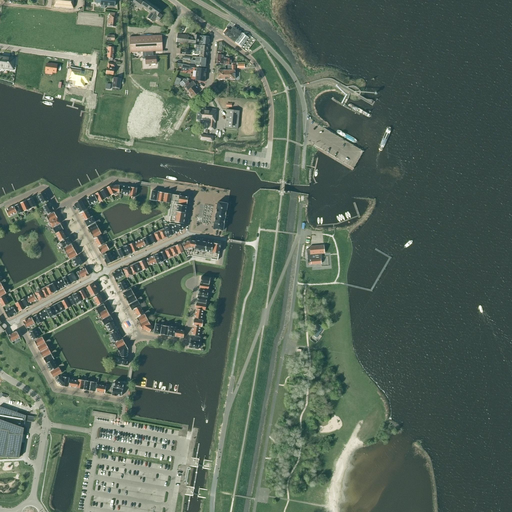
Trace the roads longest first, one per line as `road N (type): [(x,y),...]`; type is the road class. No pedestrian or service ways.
road 1 (unclassified): [(303,165),(305,115),(292,75),(237,22),(197,0)]
road 2 (unclassified): [(270,138),(263,79),(218,34)]
